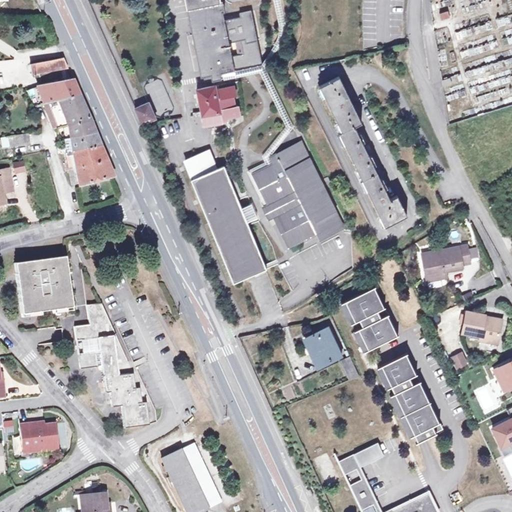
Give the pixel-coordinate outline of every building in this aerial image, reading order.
[(185,0),(201,75),(205,74),(211,73),(212,79),(225,76),(224,71),(262,63),(252,10),(240,12),(241,15),(224,18),(223,11),(224,11),(223,2),(221,2),(220,0),(185,0)] [(447,11),(439,14),(441,20),(449,17),(447,11)] [(33,72),(65,64),(62,57),(30,63),(33,72)] [(405,214),(395,194),(388,197),(353,124),(360,120),(338,73),(318,83),(340,130),(337,131),(382,225),(405,214)] [(41,91),(45,101),(78,94),(70,76),(68,76),(69,79),(63,80),(36,86),(39,92),(41,91)] [(159,79),(143,86),(156,115),(172,108),(159,79)] [(222,116),(217,96),(216,89),(215,85),(214,84),(198,88),(203,110),(195,111),(196,115),(204,114),(206,123),(223,120),(223,119),(222,116)] [(222,95),(217,96),(222,116),(227,115),(227,114),(242,112),(240,102),(236,103),(234,94),(238,93),(236,84),(220,87),(222,95)] [(54,129),(64,125),(87,116),(78,94),(45,101),(54,129)] [(142,122),(156,116),(149,99),(135,106),(142,122)] [(87,116),(64,125),(65,134),(69,134),(70,137),(94,132),(87,116)] [(12,145),(29,142),(28,132),(10,134),(12,145)] [(66,153),(69,153),(99,145),(94,132),(70,137),(63,138),(66,153)] [(268,198),(269,201),(274,212),(276,215),(273,216),(287,245),(314,232),(317,238),(340,227),(299,140),(269,154),(272,161),(252,171),(265,199),(268,198)] [(72,155),(73,160),(77,183),(112,175),(99,145),(69,153),(69,156),(72,155)] [(185,157),(192,176),(216,166),(208,148),(185,157)] [(24,162),(14,163),(15,171),(25,169),(24,162)] [(223,163),(216,166),(192,176),(191,177),(232,279),(265,266),(223,163)] [(0,200),(3,200),(1,191),(0,191),(0,186),(0,184),(0,179),(10,178),(8,168),(0,169),(0,200)] [(12,189),(10,178),(0,179),(0,184),(0,186),(0,191),(1,191),(12,189)] [(267,215),(274,212),(269,201),(262,205),(267,215)] [(466,244),(440,248),(440,252),(436,252),(436,249),(421,251),(425,278),(445,275),(444,268),(462,266),(461,263),(469,262),(466,244)] [(88,303),(102,301),(101,293),(95,249),(66,253),(73,305),(52,307),(54,328),(61,327),(62,333),(62,340),(69,339),(77,338),(75,324),(90,322),(88,303)] [(73,305),(66,253),(17,259),(18,270),(16,271),(21,311),(52,307),(73,305)] [(379,292),(349,306),(359,327),(364,324),(367,331),(363,333),(373,354),(402,340),(379,292)] [(102,301),(88,303),(90,322),(75,324),(77,338),(80,366),(103,363),(106,390),(111,389),(113,404),(122,403),(125,425),(149,422),(147,399),(144,400),(142,400),(140,385),(136,386),(134,371),(102,301)] [(349,306),(345,308),(355,329),(359,327),(349,306)] [(478,338),(487,340),(488,336),(496,338),(501,318),(488,315),(487,319),(483,318),(484,315),(484,314),(466,309),(460,330),(470,333),(479,335),(478,338)] [(341,353),(328,324),(305,334),(318,363),(341,353)] [(363,333),(359,335),(368,356),(373,354),(363,333)] [(460,352),(451,356),(456,366),(465,362),(460,352)] [(392,393),(396,391),(415,433),(422,430),(425,435),(438,429),(438,430),(444,428),(440,420),(440,421),(410,358),(382,372),(392,393)] [(347,368),(351,377),(358,374),(354,364),(347,368)] [(392,393),(391,393),(410,435),(415,433),(396,391),(392,393)] [(511,419),(510,416),(491,425),(501,444),(508,441),(511,448),(511,447),(511,419)] [(3,433),(14,433),(13,420),(2,421),(3,433)] [(38,422),(19,424),(22,449),(40,447),(40,450),(59,448),(56,423),(45,424),(45,427),(39,428),(38,422)] [(422,430),(415,433),(418,439),(425,435),(422,430)] [(189,444),(182,448),(208,506),(222,500),(194,441),(189,444)] [(508,441),(501,444),(504,452),(511,448),(508,441)] [(378,442),(354,453),(360,466),(384,455),(378,442)] [(187,511),(196,511),(208,506),(182,448),(181,447),(174,451),(162,456),(187,511)] [(354,453),(351,455),(357,468),(345,474),(350,483),(365,475),(360,466),(354,453)] [(351,455),(339,461),(345,474),(357,468),(351,455)] [(365,475),(350,483),(362,508),(377,500),(365,475)] [(86,511),(110,511),(110,508),(104,508),(104,501),(106,501),(105,490),(80,492),(81,511),(86,510),(86,511)] [(436,511),(437,511),(433,501),(429,503),(425,493),(393,507),(392,506),(382,511),(381,511),(436,511)] [(382,511),(377,500),(362,508),(363,511),(381,511),(382,511)]
